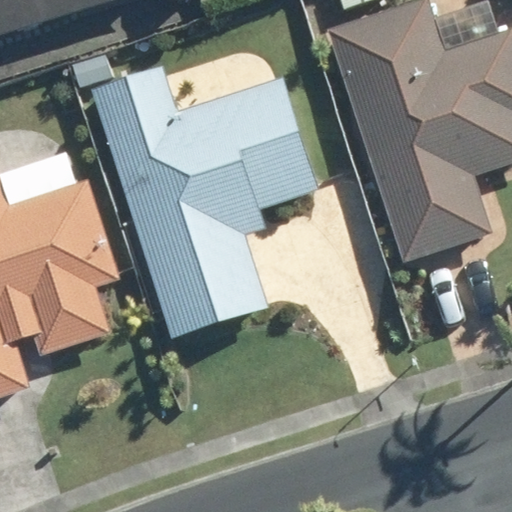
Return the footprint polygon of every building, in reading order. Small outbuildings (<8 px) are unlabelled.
[(0,0),(0,24),(80,0),(0,0)] [(381,0),(339,0),(345,16),(382,2),(381,0)] [(436,2),(340,32),(413,262),(501,236),(483,178),(511,168),(511,56),(506,38),(452,55),(436,2)] [(171,70),(106,91),(183,337),(279,307),(250,215),(270,210),(330,190),(294,75),(183,112),(171,70)] [(0,401),(41,388),(27,343),(46,336),(53,357),(121,334),(106,290),(132,283),(99,183),(21,210),(0,144),(0,401)]
